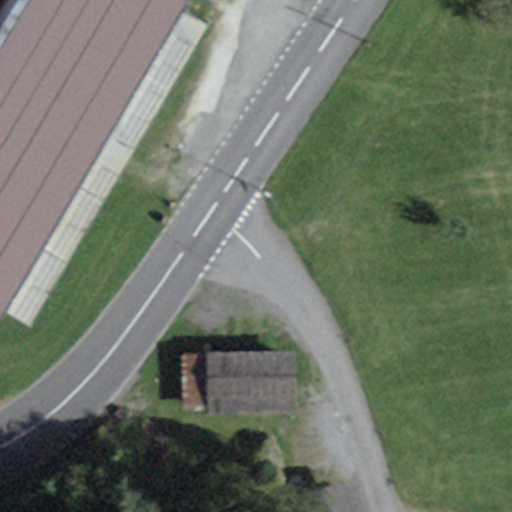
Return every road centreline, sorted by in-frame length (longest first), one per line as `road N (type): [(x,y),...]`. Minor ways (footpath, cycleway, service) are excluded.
road 1 (primary): [(353,0),(106,356),(52,413),(0,450)]
road 2 (track): [(391,511),(317,326),(212,208)]
